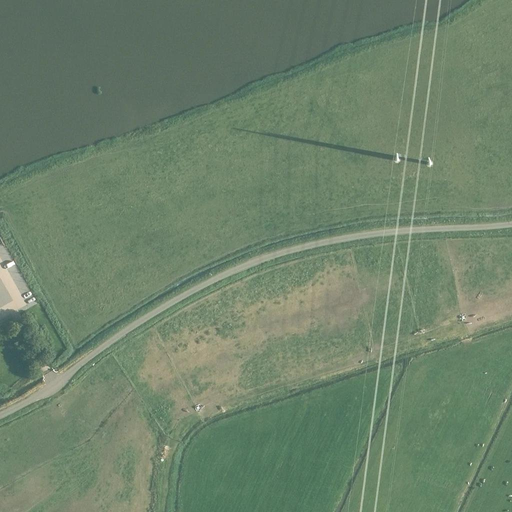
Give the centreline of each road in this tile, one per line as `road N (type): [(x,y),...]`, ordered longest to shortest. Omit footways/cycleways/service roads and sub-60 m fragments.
road 1 (unclassified): [(0,415),(165,306),(263,259),(386,232),(511,224)]
road 2 (track): [(511,313),(194,419),(174,440),(161,511)]
